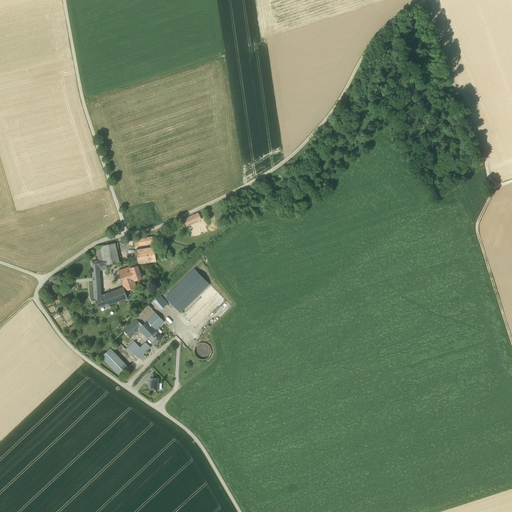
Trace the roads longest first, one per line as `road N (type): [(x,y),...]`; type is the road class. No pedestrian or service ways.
road 1 (unclassified): [(126,234),(98,241),(48,276),(38,298),(79,356),(192,433),(239,511)]
road 2 (track): [(424,2),(381,31),(334,110),(265,176),(126,234)]
road 3 (track): [(64,0),(81,98),(126,234)]
road 4 (track): [(491,188),(424,2)]
road 5 (track): [(491,188),(475,229),(511,345)]
